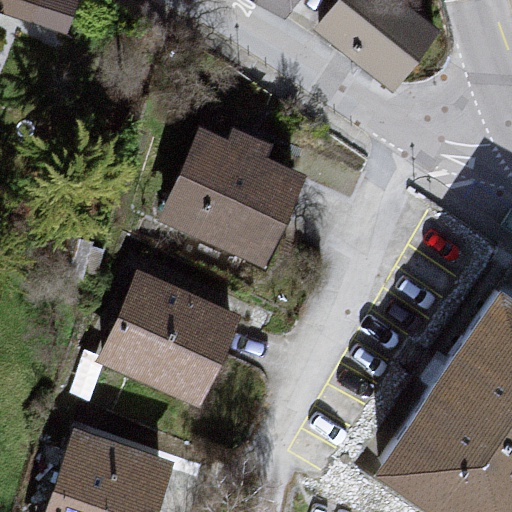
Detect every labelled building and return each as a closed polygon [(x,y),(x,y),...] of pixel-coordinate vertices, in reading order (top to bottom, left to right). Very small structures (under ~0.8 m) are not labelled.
[(2,0),(66,26),(76,0),(2,0)] [(257,0),(284,20),(298,0),(257,0)] [(392,79),(432,29),(395,0),(329,0),(315,17),(392,79)] [(189,125),(149,221),(254,269),(290,168),(189,125)] [(227,318),(127,275),(91,362),(190,407),(227,318)] [(511,511),(511,306),(480,287),(360,467),(426,511),(511,511)] [(143,511),(160,466),(66,435),(39,511),(143,511)]
